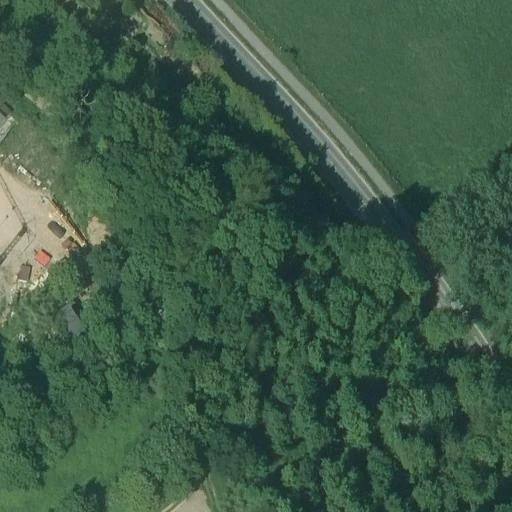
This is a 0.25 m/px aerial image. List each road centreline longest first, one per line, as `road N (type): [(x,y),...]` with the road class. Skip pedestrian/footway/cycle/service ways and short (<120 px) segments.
road 1 (tertiary): [(190,0),(331,147),(511,405)]
road 2 (track): [(0,69),(82,138),(131,196),(209,332),(200,475)]
